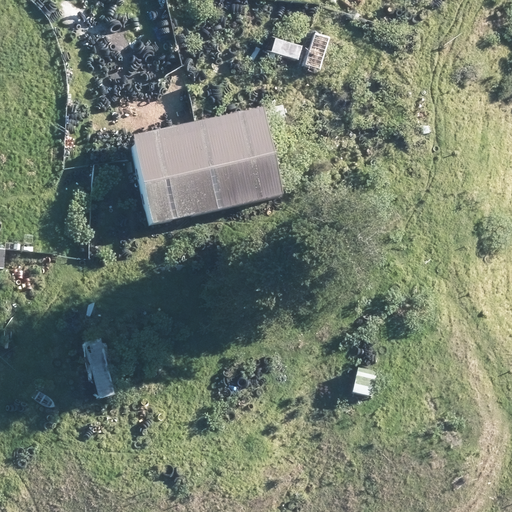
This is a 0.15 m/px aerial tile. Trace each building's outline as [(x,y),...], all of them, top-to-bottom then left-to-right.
[(313,34),(304,66),(319,70),(328,39),(313,34)] [(301,46),(270,37),(266,51),(296,61),(301,46)] [(282,107),(261,111),(263,124),(285,120),(282,107)] [(257,110),(129,139),(148,226),(277,198),(257,110)] [(81,345),(95,401),(112,397),(97,341),(81,345)] [(359,366),(374,369),(377,357),(362,354),(359,366)] [(355,371),(350,394),(369,398),(373,375),(355,371)]
